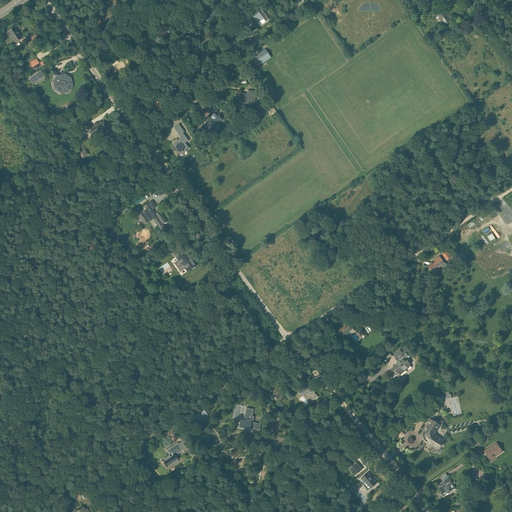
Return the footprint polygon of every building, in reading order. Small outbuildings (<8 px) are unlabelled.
[(438,19),(440,18),(444,24),(443,25),(444,26),(453,19),(449,13),(447,15),(444,10),(446,9),(445,8),(435,15),(438,19)] [(249,18),(257,29),(260,26),(258,23),(263,19),(266,22),(269,19),(267,17),(269,16),(267,13),(265,14),(262,9),(259,12),(258,11),(254,14),(255,14),(252,16),(253,16),(249,18)] [(214,17),(215,18),(217,16),(215,15),(211,11),(204,17),(208,21),(214,17)] [(15,42),(22,37),(14,27),(7,31),(8,32),(6,33),(9,37),(10,36),(15,42)] [(430,34),(434,40),(443,33),(439,28),(430,34)] [(26,38),(29,43),(34,39),(33,38),(36,36),(35,34),(32,36),(31,34),(26,38)] [(155,46),(161,41),(158,36),(153,39),(154,40),(152,42),(155,46)] [(236,44),(233,39),(225,44),(228,49),(226,51),(228,54),(233,50),(231,48),(234,45),(235,47),(237,46),(236,44)] [(265,49),(255,56),(261,64),(271,57),(265,49)] [(115,72),(112,74),(112,76),(119,74),(119,75),(124,73),(122,67),(133,63),(131,57),(120,60),(118,54),(113,56),(117,69),(114,70),(115,72)] [(30,63),(34,70),(41,66),(41,67),(44,65),(42,61),(39,63),(36,59),(30,63)] [(234,71),(237,74),(243,69),(241,66),(234,71)] [(202,75),(204,77),(206,76),(208,74),(203,68),(199,71),(202,75)] [(33,84),(44,76),(40,71),(29,79),(33,84)] [(61,93),(68,91),(72,85),(71,79),(71,78),(70,78),(65,75),(65,74),(65,75),(58,75),(53,81),(55,89),(61,93)] [(232,81),(231,81),(231,80),(228,76),(219,82),(221,85),(225,82),(227,84),(229,82),(230,83),(232,81)] [(256,96),(255,95),(256,91),(249,90),(249,93),(248,94),(241,92),(239,104),(246,105),(246,104),(249,105),(250,102),(255,103),(256,96)] [(164,104),(165,103),(162,99),(161,100),(155,103),(160,110),(165,106),(164,104)] [(212,118),(206,122),(211,129),(219,123),(220,125),(223,123),(220,118),(221,117),(213,105),(207,109),(211,114),(212,116),(212,117),(212,118)] [(104,131),(108,129),(103,121),(101,123),(100,122),(92,127),(89,122),(84,126),(88,131),(87,132),(89,136),(87,137),(90,140),(92,139),(90,136),(94,133),(94,134),(102,129),(104,131)] [(182,137),(173,142),(180,152),(188,146),(185,142),(185,141),(188,139),(183,131),(185,130),(183,127),(178,131),(182,137)] [(83,158),(88,154),(85,149),(79,153),(83,158)] [(136,199),(136,200),(134,201),(135,203),(137,202),(139,204),(146,199),(143,195),(136,199)] [(161,231),(166,228),(163,224),(167,221),(166,220),(160,211),(155,215),(154,213),(155,212),(152,209),(156,206),(152,200),(144,206),(147,210),(139,215),(145,224),(153,219),(161,231)] [(184,258),(181,254),(177,249),(172,252),(180,263),(179,265),(182,270),(184,268),(185,268),(188,272),(192,269),(192,268),(196,265),(191,258),(192,258),(189,254),(184,258)] [(491,263),(495,272),(511,263),(511,249),(501,255),(502,258),(491,263)] [(445,262),(444,263),(441,258),(438,260),(437,258),(434,260),(435,262),(429,266),(434,274),(438,271),(436,269),(441,266),(442,267),(444,268),(446,266),(446,264),(445,262)] [(371,331),(372,331),(369,326),(370,325),(368,322),(367,323),(365,321),(361,323),(365,328),(368,333),(371,331)] [(344,327),(339,330),(343,336),(350,331),(351,333),(355,331),(350,324),(344,328),(344,327)] [(399,373),(401,376),(407,372),(406,371),(408,369),(409,370),(412,368),(409,365),(410,364),(407,360),(405,361),(404,360),(408,356),(404,351),(395,359),(398,363),(391,369),(393,371),(393,372),(395,370),(398,374),(399,373)] [(315,399),(318,397),(314,393),(310,389),(309,390),(307,387),(298,394),(301,397),(303,395),(309,403),(314,398),(315,399)] [(279,392),(274,396),(279,402),(282,400),(285,397),(284,397),(285,396),(284,394),(283,395),(283,394),(281,395),(279,392)] [(253,409),(246,408),(244,421),(243,420),(243,422),(242,426),(245,427),(245,428),(246,428),(246,427),(258,429),(258,430),(259,430),(261,424),(251,422),(252,420),(253,416),(252,416),(253,413),(253,409)] [(194,416),(197,421),(208,415),(205,410),(194,416)] [(438,424),(436,423),(431,420),(425,431),(424,432),(424,433),(424,435),(424,436),(424,437),(425,439),(426,440),(427,441),(428,442),(438,448),(442,442),(433,437),(432,432),(435,431),(438,424)] [(170,454),(163,459),(168,467),(178,460),(175,455),(183,450),(178,443),(167,450),(170,454)] [(502,451),(496,443),(487,450),(487,451),(485,452),(490,459),(502,451)] [(362,469),(357,463),(352,468),(357,474),(362,469)] [(362,484),(367,490),(369,489),(377,483),(368,472),(361,478),(364,483),(362,484)] [(455,488),(453,484),(451,481),(447,483),(445,481),(440,485),(441,487),(440,488),(443,494),(448,490),(449,491),(455,488)] [(353,492),(360,486),(357,483),(351,489),(353,492)]
